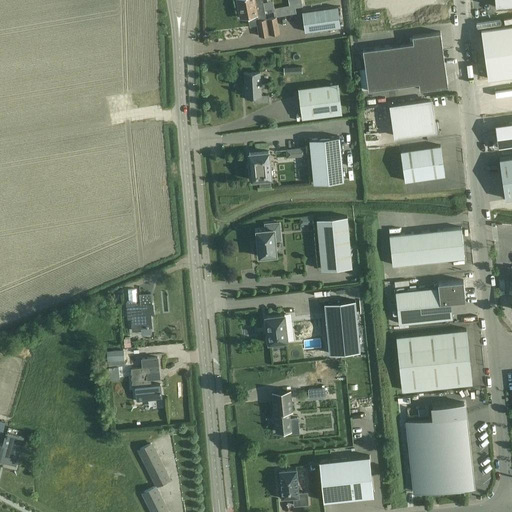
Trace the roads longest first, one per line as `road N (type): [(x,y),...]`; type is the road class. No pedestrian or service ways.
road 1 (tertiary): [(178,32),(221,511)]
road 2 (unclassified): [(460,0),(495,344)]
road 3 (unclassified): [(511,503),(495,344)]
